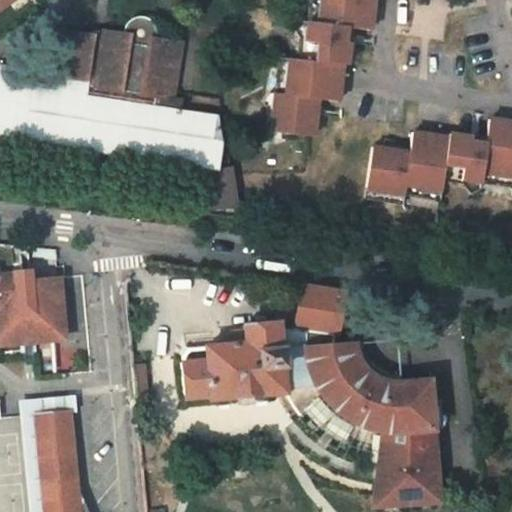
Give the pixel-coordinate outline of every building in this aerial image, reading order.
[(306,0),(306,9),(313,10),(310,44),(303,44),(301,84),(292,84),(283,82),(280,119),(271,118),(270,148),(269,157),(307,160),(311,122),(323,124),(336,124),(339,89),(343,47),(355,49),(368,49),(372,15),(365,13),(365,0),(306,0)] [(297,0),(297,8),(306,9),(306,0),(297,0)] [(306,9),(303,44),(310,44),(313,10),(306,9)] [(36,80),(158,97),(163,52),(145,49),(145,42),(143,33),(139,28),(132,26),(125,25),(118,28),(114,32),(112,38),(111,43),(92,41),(91,45),(44,38),(36,80)] [(294,61),(292,84),(301,84),(303,44),(295,43),(286,52),(294,61)] [(353,67),(355,49),(343,47),(339,89),(344,89),(347,67),(353,67)] [(0,120),(17,122),(21,77),(0,74),(0,120)] [(17,122),(0,120),(0,146),(208,174),(215,156),(215,154),(211,124),(171,120),(173,108),(157,106),(158,97),(36,80),(21,77),(17,122)] [(274,81),(271,118),(280,119),(283,82),(274,81)] [(262,146),(270,148),(271,118),(264,117),(254,124),(263,134),(262,146)] [(311,122),(307,160),(314,160),(317,135),(322,135),(323,124),(311,122)] [(396,173),(374,170),(366,222),(403,228),(405,220),(406,212),(441,217),(442,209),(442,201),(483,207),(484,200),(511,203),(511,145),(492,143),(489,157),(488,168),(449,160),(415,156),(413,170),(412,181),(395,180),(396,173)] [(449,156),(449,160),(488,168),(489,157),(473,155),(472,159),(449,156)] [(397,169),(396,173),(395,180),(412,181),(413,170),(397,169)] [(233,216),(228,178),(204,182),(210,219),(233,216)] [(483,207),(511,212),(511,203),(484,200),(483,207)] [(482,212),(483,207),(442,201),(442,209),(464,211),(471,220),(482,212)] [(439,226),(441,217),(406,212),(405,220),(439,226)] [(357,238),(339,235),(336,253),(354,256),(357,238)] [(0,371),(2,373),(6,373),(26,370),(26,367),(41,366),(41,370),(66,368),(70,362),(65,305),(35,308),(29,298),(20,302),(6,303),(0,297),(0,371)] [(393,507),(381,507),(378,506),(377,511),(438,511),(440,488),(448,489),(452,457),(442,457),(443,437),(433,435),(423,435),(412,433),(405,430),(410,422),(401,415),(392,403),(390,397),(381,400),(378,385),(366,383),(360,382),(367,325),(322,318),(321,349),(318,366),(321,366),(321,386),(298,387),(299,412),(296,412),(295,434),(322,422),(324,425),(330,434),(350,454),(362,463),(373,467),(382,470),(392,473),(400,473),(393,507)] [(296,386),(295,357),(256,359),(256,365),(245,366),(245,379),(200,382),(191,389),(195,438),(219,436),(220,439),(295,434),(296,412),(299,412),(298,387),(296,386)] [(142,391),(145,421),(158,420),(154,391),(142,391)] [(75,426),(45,428),(46,444),(76,442),(75,426)] [(45,428),(23,431),(29,511),(52,511),(52,498),(67,496),(66,483),(68,485),(68,486),(70,489),(72,491),(73,494),(75,499),(77,503),(79,508),(80,510),(80,511),(76,442),(46,444),(45,428)] [(80,511),(80,510),(79,508),(77,503),(75,499),(73,494),(72,491),(70,489),(68,486),(68,485),(66,483),(67,496),(52,498),(52,511),(80,511)]
